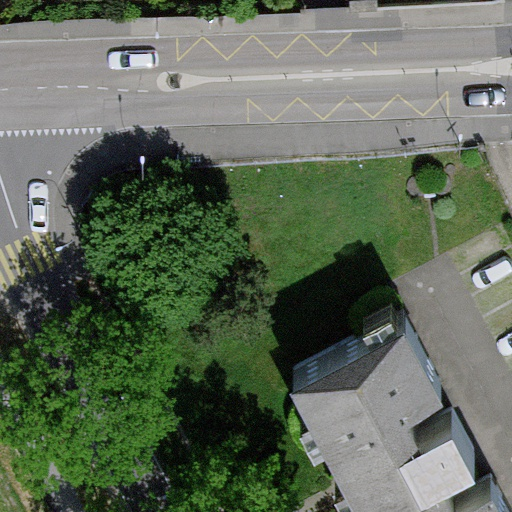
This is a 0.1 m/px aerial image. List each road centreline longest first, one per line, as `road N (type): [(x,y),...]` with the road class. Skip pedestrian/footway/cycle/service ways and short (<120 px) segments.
road 1 (secondary): [(511,70),(0,89)]
road 2 (unclassified): [(159,511),(27,255),(0,177)]
